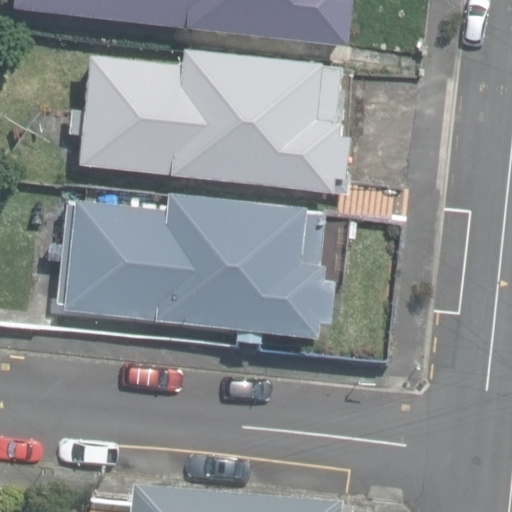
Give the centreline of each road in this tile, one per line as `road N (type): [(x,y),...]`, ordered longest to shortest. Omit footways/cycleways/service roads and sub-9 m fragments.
road 1 (residential): [(477,452),(0,401)]
road 2 (residential): [(477,452),(511,117)]
